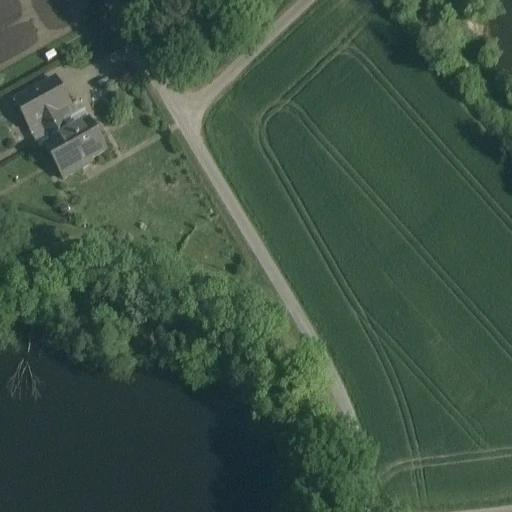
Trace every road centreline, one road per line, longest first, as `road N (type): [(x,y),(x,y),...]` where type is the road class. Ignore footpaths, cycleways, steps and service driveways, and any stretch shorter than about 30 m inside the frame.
road 1 (unclassified): [(368,511),(358,440),(323,361),(182,119)]
road 2 (unclassified): [(182,119),(309,0)]
road 3 (unclassified): [(182,119),(115,0)]
